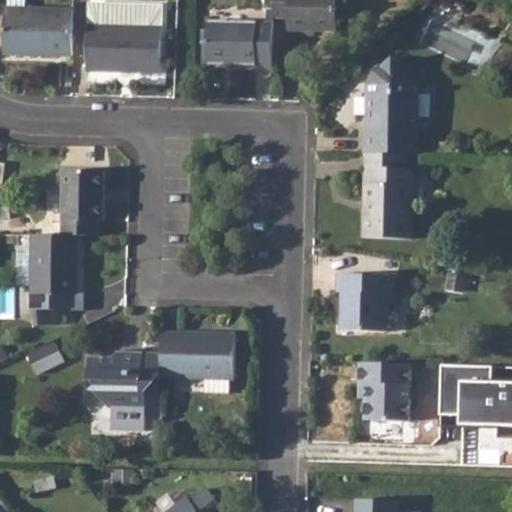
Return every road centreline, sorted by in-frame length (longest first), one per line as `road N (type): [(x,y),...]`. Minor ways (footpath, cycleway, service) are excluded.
road 1 (residential): [(152,125),(295,128),(291,293)]
road 2 (residential): [(152,125),(151,287),(291,293)]
road 3 (residential): [(291,293),(283,511)]
road 4 (residential): [(0,112),(9,120),(152,125)]
